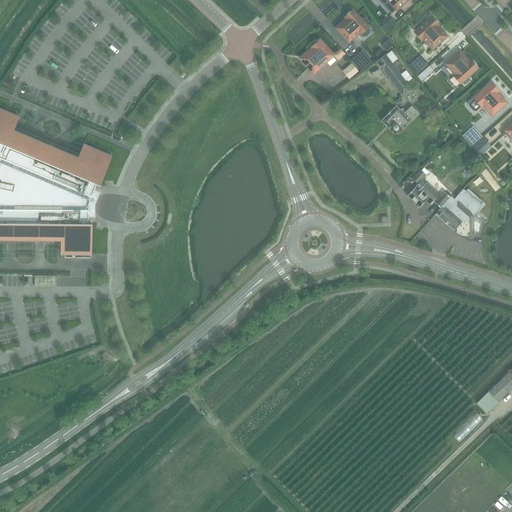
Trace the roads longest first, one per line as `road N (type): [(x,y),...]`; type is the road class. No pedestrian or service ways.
road 1 (secondary): [(0,478),(144,378),(295,254)]
road 2 (residential): [(241,43),(164,117),(118,191)]
road 3 (residential): [(403,246),(410,217),(395,185),(320,114)]
